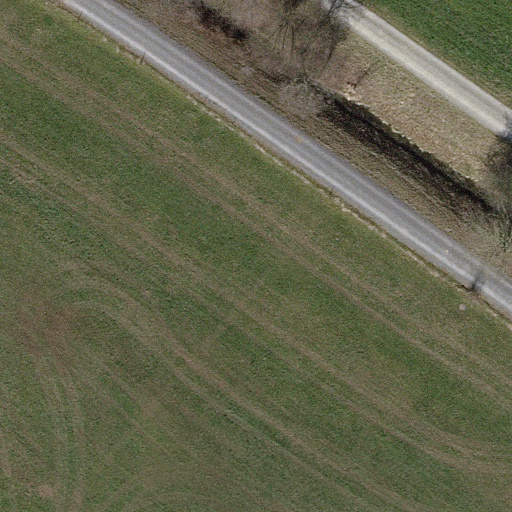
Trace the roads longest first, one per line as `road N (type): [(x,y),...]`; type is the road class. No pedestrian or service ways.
road 1 (track): [(83,0),(511,299)]
road 2 (track): [(511,126),(330,0)]
